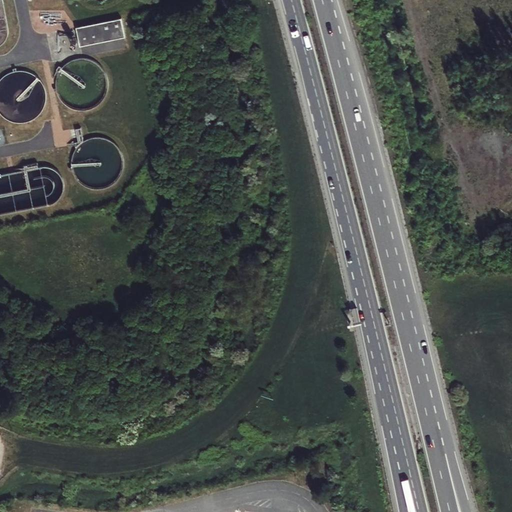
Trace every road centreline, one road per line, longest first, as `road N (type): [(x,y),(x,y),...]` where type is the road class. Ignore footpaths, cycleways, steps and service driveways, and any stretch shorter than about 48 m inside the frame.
road 1 (trunk): [(465,511),(334,0)]
road 2 (trunk): [(290,0),(418,511)]
road 3 (trunk): [(449,511),(321,0)]
